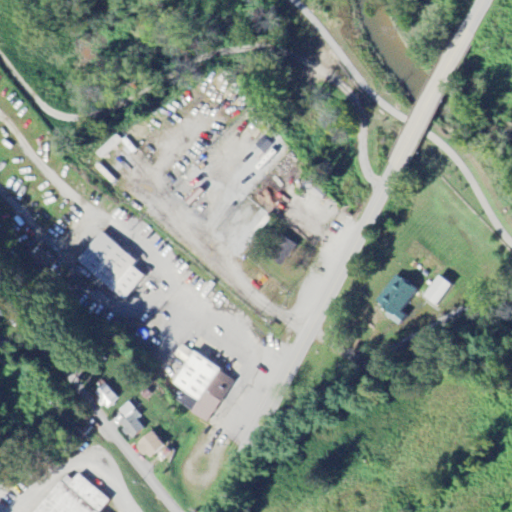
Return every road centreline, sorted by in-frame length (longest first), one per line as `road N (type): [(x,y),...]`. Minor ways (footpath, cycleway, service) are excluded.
road 1 (tertiary): [(225,511),(272,401),(398,166)]
road 2 (residential): [(168,511),(61,372),(28,346),(0,344)]
road 3 (tertiary): [(398,166),(471,28)]
